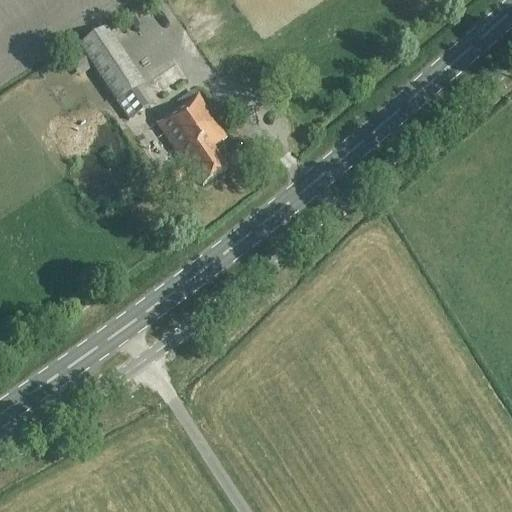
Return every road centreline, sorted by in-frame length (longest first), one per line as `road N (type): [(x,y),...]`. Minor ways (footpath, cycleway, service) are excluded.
road 1 (primary): [(312,182),(511,9)]
road 2 (unclassified): [(143,360),(337,211)]
road 3 (primary): [(121,328),(312,182)]
road 4 (unclassified): [(337,211),(511,60)]
road 5 (unclassified): [(0,458),(143,360)]
road 6 (primary): [(0,412),(121,328)]
